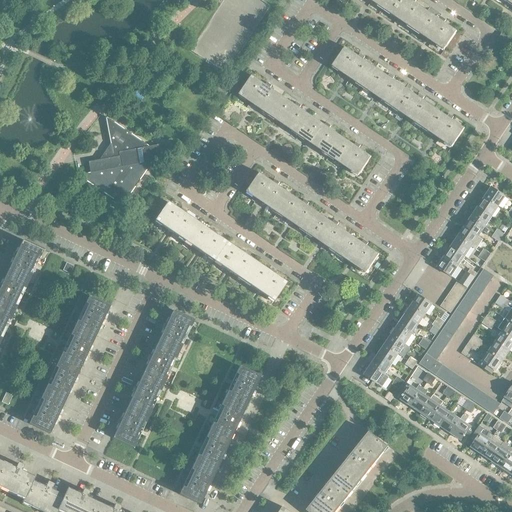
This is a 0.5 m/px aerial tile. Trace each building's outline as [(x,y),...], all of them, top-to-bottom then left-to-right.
[(369,0),(384,9),(390,0),(369,0)] [(390,0),(384,9),(414,30),(427,11),(414,3),(416,0),(415,0),(390,0)] [(427,11),(414,30),(443,50),(456,31),(444,23),(445,20),(441,17),(439,20),(427,11)] [(502,33),(497,40),(504,45),(509,38),(502,33)] [(332,67),(362,87),(375,68),(363,60),(365,57),(360,54),(358,56),(345,48),(332,67)] [(375,68),(362,87),(392,107),(405,88),(392,80),(394,77),(389,74),(388,76),(375,68)] [(239,95),(269,116),(282,97),(270,88),(271,86),(267,83),(265,85),(252,77),(239,95)] [(142,78),(127,96),(136,104),(151,85),(142,78)] [(392,107),(422,128),(434,108),(422,100),(424,97),(419,94),(417,97),(405,88),(392,107)] [(299,136),(311,117),(299,108),(301,106),(296,103),(294,105),(282,97),(269,116),(299,136)] [(447,117),(441,112),(434,108),(422,128),(451,148),(464,129),(452,120),(453,117),(449,114),(447,117)] [(77,175),(77,176),(80,175),(81,177),(80,178),(119,204),(119,203),(121,203),(122,206),(122,203),(124,202),(124,203),(150,165),(149,164),(149,162),(162,160),(159,145),(146,147),(146,145),(108,119),(106,120),(105,117),(110,145),(103,156),(104,159),(88,162),(90,173),(77,175)] [(299,136),(328,156),(341,137),(329,129),(331,126),(326,123),(324,125),(311,117),(299,136)] [(341,137),(328,156),(359,176),(371,158),(358,149),(360,146),(355,143),(354,146),(341,137)] [(275,180),(273,182),(260,173),(247,193),(277,213),(290,194),(278,185),(280,183),(275,180)] [(485,197),(499,207),(506,197),(492,187),(485,197)] [(290,194),(277,213),(307,233),(320,214),(307,205),(309,203),(304,200),(303,202),(290,194)] [(492,217),(499,207),(485,197),(478,207),(492,217)] [(184,242),(197,222),(184,214),(186,211),(181,208),(179,211),(167,202),(154,221),(184,242)] [(478,207),(471,217),(485,227),(492,217),(478,207)] [(320,214),(307,233),(336,253),(349,234),(337,226),(338,223),(334,220),(332,222),(320,214)] [(485,227),(471,217),(464,227),(478,237),(482,231),(487,234),(489,230),(485,227)] [(213,262),(227,243),(214,234),(215,231),(211,228),(209,231),(197,222),(184,242),(213,262)] [(506,232),(508,228),(503,224),(500,228),(506,232)] [(460,233),(458,237),(472,247),(476,249),(483,239),(478,237),(464,227),(463,226),(459,232),(460,233)] [(497,229),(494,233),(501,238),(504,234),(497,229)] [(499,242),(501,238),(494,233),(491,237),(499,242)] [(349,234),(336,253),(366,274),(379,255),(366,246),(368,243),(363,240),(361,242),(349,234)] [(472,247),(458,237),(451,247),(465,257),(472,247)] [(7,273),(28,282),(34,269),(36,265),(43,250),(23,240),(16,254),(13,253),(11,258),(14,259),(7,273)] [(243,282),(256,263),(243,254),(245,252),(240,249),(239,251),(227,243),(213,262),(243,282)] [(451,247),(444,257),(458,266),(465,257),(451,247)] [(484,249),(481,253),(488,258),(491,254),(484,249)] [(485,262),(488,258),(481,253),(478,257),(485,262)] [(437,267),(451,277),(458,266),(444,257),(437,267)] [(66,263),(62,271),(70,274),(73,266),(66,263)] [(270,269),(268,271),(256,263),(243,282),(273,302),(286,283),(273,274),(274,272),(270,269)] [(471,269),(468,273),(474,278),(477,273),(471,269)] [(484,269),(480,274),(490,281),(494,276),(484,269)] [(466,272),(459,282),(467,288),(474,278),(468,273),(466,272)] [(0,307),(13,314),(20,301),(19,300),(21,296),(21,297),(28,282),(7,273),(1,286),(0,285),(0,307)] [(480,274),(477,279),(487,286),(490,281),(480,274)] [(477,279),(474,284),(484,291),(487,286),(477,279)] [(467,288),(459,282),(458,281),(454,287),(464,293),(467,288)] [(474,284),(470,289),(480,296),(484,291),(474,284)] [(461,298),(464,293),(454,287),(451,291),(461,298)] [(480,296),(470,289),(467,294),(477,301),(480,296)] [(457,303),(461,298),(451,291),(447,296),(457,303)] [(467,294),(464,299),(474,306),(477,301),(467,294)] [(432,304),(418,295),(411,305),(425,314),(432,304)] [(73,329),(94,338),(101,325),(103,326),(105,321),(103,320),(109,306),(89,296),(82,311),(81,315),(80,315),(73,329)] [(457,303),(447,296),(444,301),(454,308),(457,303)] [(510,302),(501,296),(498,300),(507,306),(510,302)] [(464,299),(460,304),(470,311),(474,306),(464,299)] [(505,309),(507,306),(498,300),(496,303),(505,309)] [(450,313),(454,308),(444,301),(440,306),(450,313)] [(460,304),(457,309),(467,316),(470,311),(460,304)] [(425,314),(411,305),(404,315),(419,325),(425,314)] [(0,342),(5,332),(4,332),(6,328),(7,328),(13,314),(0,307),(0,342)] [(457,309),(454,314),(464,321),(467,316),(457,309)] [(157,342),(178,352),(184,339),(186,335),(193,320),(173,311),(166,324),(163,323),(161,328),(164,329),(157,342)] [(454,314),(450,319),(460,326),(464,321),(454,314)] [(398,325),(412,334),(419,325),(404,315),(398,325)] [(497,322),(487,315),(485,319),(494,326),(497,322)] [(438,317),(435,321),(442,326),(446,320),(443,318),(442,320),(438,317)] [(450,319),(447,324),(457,331),(460,326),(450,319)] [(492,329),(494,326),(485,319),(482,323),(492,329)] [(503,331),(502,332),(511,338),(511,323),(505,319),(498,329),(503,331)] [(442,326),(435,321),(432,325),(439,329),(442,326)] [(447,324),(443,328),(454,336),(457,331),(447,324)] [(391,335),(405,344),(412,334),(398,325),(391,335)] [(443,328),(440,334),(450,341),(454,336),(443,328)] [(58,360),(79,370),(86,357),(88,358),(90,353),(88,352),(94,338),(73,329),(67,342),(68,343),(66,347),(65,347),(58,360)] [(510,351),(511,347),(511,338),(502,332),(496,341),(510,351)] [(440,334),(437,339),(447,346),(450,341),(440,334)] [(384,345),(398,354),(405,344),(391,335),(384,345)] [(484,341),(475,335),(471,339),(481,346),(484,341)] [(424,337),(422,341),(428,345),(431,341),(424,337)] [(437,339),(433,344),(444,351),(447,346),(437,339)] [(478,351),(481,346),(471,339),(468,344),(478,351)] [(426,349),(428,345),(422,341),(419,345),(426,349)] [(496,341),(489,351),(503,361),(510,351),(496,341)] [(142,375),(163,384),(170,371),(169,371),(171,367),(178,352),(157,342),(151,356),(148,355),(146,360),(149,361),(142,375)] [(444,351),(433,344),(430,349),(440,356),(444,351)] [(398,354),(384,345),(378,355),(392,364),(398,354)] [(466,357),(472,348),(468,345),(462,354),(466,357)] [(426,354),(437,361),(440,356),(430,349),(426,354)] [(497,371),(503,361),(489,351),(483,361),(482,360),(479,365),(492,374),(495,370),(497,371)] [(443,365),(437,361),(426,354),(419,364),(436,375),(443,365)] [(371,364),(385,374),(392,364),(378,355),(371,364)] [(411,356),(408,361),(415,365),(418,361),(411,356)] [(43,392),(64,402),(71,388),(73,389),(75,385),(73,384),(79,370),(58,360),(52,374),(53,375),(51,379),(50,378),(43,392)] [(412,369),(415,365),(408,361),(405,365),(412,369)] [(385,374),(371,364),(364,375),(378,384),(385,374)] [(447,368),(443,365),(436,375),(441,378),(447,368)] [(253,390),(260,376),(239,366),(232,381),(233,381),(231,386),(230,385),(223,399),(244,409),(251,395),(253,396),(256,391),(253,390)] [(441,378),(446,382),(452,372),(447,368),(441,378)] [(457,375),(452,372),(446,382),(450,385),(457,375)] [(423,380),(427,383),(432,376),(428,373),(423,380)] [(163,384),(142,375),(136,388),(133,387),(131,392),(134,393),(127,406),(148,416),(155,403),(154,402),(156,398),(163,384)] [(450,385),(455,388),(462,378),(457,375),(450,385)] [(436,379),(432,376),(427,383),(431,385),(436,379)] [(397,377),(395,381),(401,385),(404,381),(397,377)] [(467,381),(462,378),(455,388),(460,391),(467,381)] [(392,384),(399,389),(401,385),(395,381),(392,384)] [(460,391),(465,394),(471,385),(467,381),(460,391)] [(401,399),(411,406),(423,388),(419,385),(416,389),(407,383),(400,393),(402,395),(402,396),(403,396),(401,399)] [(476,388),(471,385),(465,394),(469,398),(476,388)] [(443,393),(447,396),(451,389),(448,387),(443,393)] [(428,391),(423,388),(411,406),(421,413),(430,399),(425,395),(428,391)] [(469,398),(474,401),(481,391),(476,388),(469,398)] [(455,392),(451,389),(447,396),(451,399),(455,392)] [(486,394),(481,391),(474,401),(479,404),(486,394)] [(35,410),(28,424),(49,434),(56,420),(58,421),(60,417),(58,415),(64,402),(43,392),(37,406),(38,406),(36,410),(35,410)] [(5,393),(1,402),(8,405),(12,396),(5,393)] [(479,404),(484,407),(490,397),(486,394),(479,404)] [(433,395),(430,399),(421,413),(431,420),(440,406),(443,402),(433,395)] [(495,401),(490,397),(484,407),(488,411),(495,401)] [(244,409),(223,399),(217,413),(218,413),(216,417),(215,417),(209,431),(229,441),(236,426),(239,428),(241,423),(238,422),(244,409)] [(463,407),(467,410),(471,403),(467,400),(463,407)] [(500,404),(495,401),(488,411),(493,414),(500,404)] [(475,406),(471,403),(467,410),(471,412),(475,406)] [(148,416),(127,406),(121,420),(118,419),(116,423),(119,425),(112,439),(133,448),(140,434),(139,434),(141,430),(142,430),(148,416)] [(450,413),(440,406),(431,420),(441,427),(450,413)] [(499,418),(504,421),(509,414),(504,411),(499,418)] [(441,427),(451,433),(460,419),(450,413),(441,427)] [(463,415),(460,419),(451,433),(461,440),(464,436),(464,437),(465,436),(468,438),(474,429),(465,422),(468,418),(463,415)] [(493,428),(497,430),(502,423),(498,421),(493,428)] [(506,426),(502,423),(497,430),(501,433),(506,426)] [(471,447),(481,454),(494,436),(489,433),(486,437),(480,433),(483,429),(479,426),(471,438),(475,440),(471,447)] [(229,441),(209,431),(202,445),(203,445),(201,449),(200,449),(194,463),(214,473),(221,458),(224,460),(226,455),(223,454),(229,441)] [(388,447),(370,432),(356,449),(357,450),(352,456),(351,455),(339,470),(358,485),(372,467),(371,466),(374,463),(375,464),(388,447)] [(481,454),(491,461),(501,447),(503,442),(494,436),(481,454)] [(510,453),(501,447),(491,461),(501,468),(511,454),(510,453)] [(511,450),(510,453),(511,454),(501,468),(504,470),(503,471),(510,476),(511,474),(511,472),(511,450)] [(23,502),(33,481),(35,478),(21,472),(24,466),(18,463),(15,469),(2,463),(0,467),(0,487),(5,490),(5,491),(7,489),(11,491),(10,493),(11,493),(24,499),(22,503),(23,503),(23,502)] [(214,473),(194,463),(187,476),(188,477),(186,481),(185,481),(179,495),(199,505),(206,490),(209,491),(211,487),(208,485),(214,473)] [(358,485),(339,470),(325,488),(326,489),(321,495),(320,494),(307,510),(309,511),(336,511),(341,506),(340,505),(343,502),(344,503),(358,485)] [(57,511),(58,510),(64,496),(52,490),(54,485),(48,482),(46,487),(33,481),(23,502),(36,508),(35,509),(36,509),(37,507),(42,509),(41,511),(42,511),(43,511),(57,511)] [(67,489),(64,496),(58,510),(62,511),(95,511),(100,504),(87,498),(89,493),(83,490),(80,495),(67,489)]
